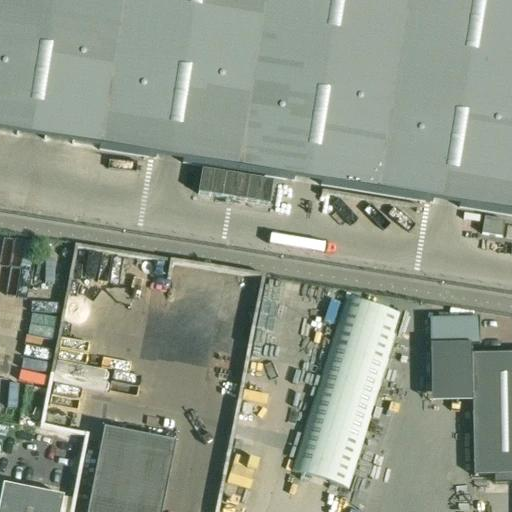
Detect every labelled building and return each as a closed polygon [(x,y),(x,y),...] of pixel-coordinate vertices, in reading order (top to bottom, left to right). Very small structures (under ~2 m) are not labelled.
[(511,0),(0,0),(0,134),(511,217),(511,0)] [(273,183),(201,172),(198,195),(269,207),(273,183)] [(504,222),(484,219),(481,235),(502,238),(504,222)] [(402,317),(344,299),(291,472),(348,490),(402,317)] [(429,320),(429,345),(479,344),(478,319),(429,320)] [(511,354),(471,355),(473,477),(493,477),(493,485),(511,484),(511,354)] [(103,430),(87,511),(162,511),(176,444),(103,430)] [(0,496),(0,511),(59,511),(63,498),(2,486),(0,496)]
